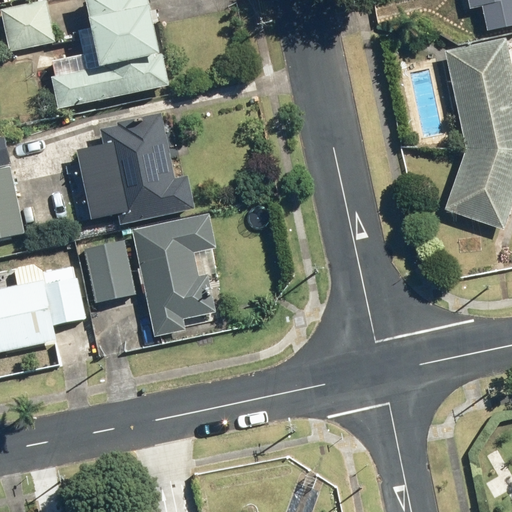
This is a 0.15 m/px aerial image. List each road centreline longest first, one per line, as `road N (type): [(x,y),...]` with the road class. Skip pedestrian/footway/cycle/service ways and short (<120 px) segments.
road 1 (residential): [(382,370),(303,0)]
road 2 (residential): [(26,441),(382,370)]
road 3 (residential): [(409,511),(382,370)]
road 4 (residential): [(382,370),(511,343)]
